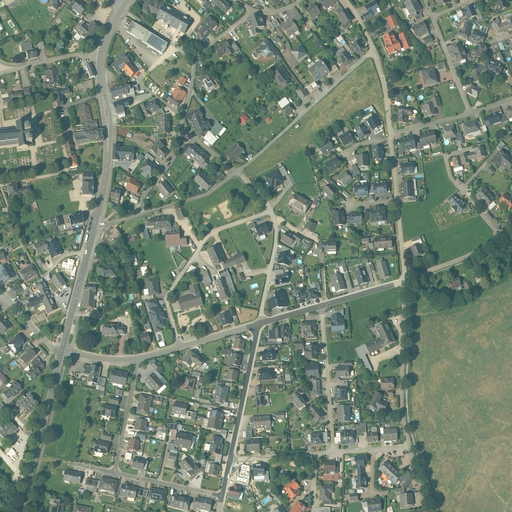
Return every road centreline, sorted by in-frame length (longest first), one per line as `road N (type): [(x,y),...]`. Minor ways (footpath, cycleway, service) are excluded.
road 1 (residential): [(180,345),(168,290),(207,236),(270,210)]
road 2 (residential): [(238,172),(373,50)]
road 3 (secondary): [(102,54),(108,147),(95,224)]
road 4 (residential): [(410,446),(401,410),(405,281)]
road 5 (residential): [(334,452),(323,305)]
road 6 (residential): [(259,323),(230,460)]
road 7 (secondary): [(95,224),(62,351)]
